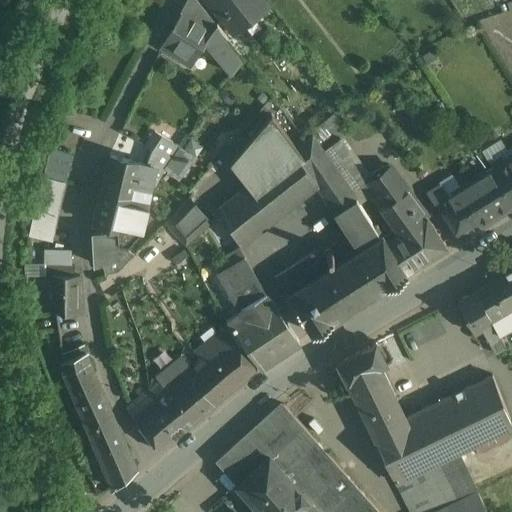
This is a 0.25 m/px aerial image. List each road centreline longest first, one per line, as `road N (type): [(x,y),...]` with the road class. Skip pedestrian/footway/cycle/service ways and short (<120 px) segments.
road 1 (residential): [(164,477),(101,369),(85,223),(105,137),(173,0)]
road 2 (secondary): [(164,477),(295,365),(511,231)]
road 3 (residential): [(1,171),(66,0)]
road 4 (residential): [(64,511),(17,410),(0,344)]
